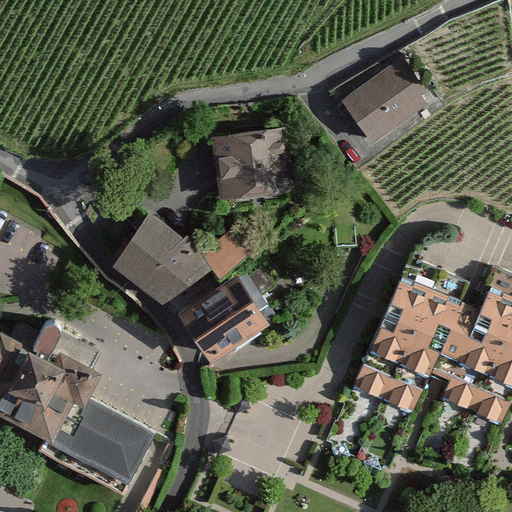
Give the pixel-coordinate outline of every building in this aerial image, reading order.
[(428,100),(398,62),(350,100),(380,137),(428,100)] [(204,125),(210,198),(294,191),(289,119),(204,125)] [(203,248),(155,207),(121,248),(168,288),(203,248)] [(237,233),(202,245),(211,272),(246,260),(237,233)] [(475,311),(393,278),(356,371),(500,429),(509,406),(511,407),(511,301),(483,290),(475,311)] [(258,323),(230,281),(180,314),(208,356),(258,323)] [(93,377),(0,330),(0,429),(119,489),(149,429),(84,396),(93,377)] [(211,386),(204,389),(208,399),(215,397),(211,386)] [(245,400),(234,404),(238,415),(249,411),(245,400)] [(226,440),(215,444),(219,454),(230,450),(226,440)]
